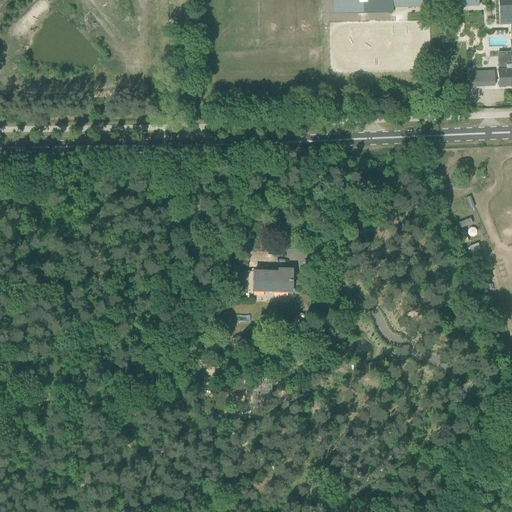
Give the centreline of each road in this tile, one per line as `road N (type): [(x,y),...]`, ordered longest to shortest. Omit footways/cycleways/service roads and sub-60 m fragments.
road 1 (primary): [(0,147),(511,132)]
road 2 (unknown): [(495,435),(440,365),(286,253)]
road 3 (unclassified): [(446,511),(511,410)]
